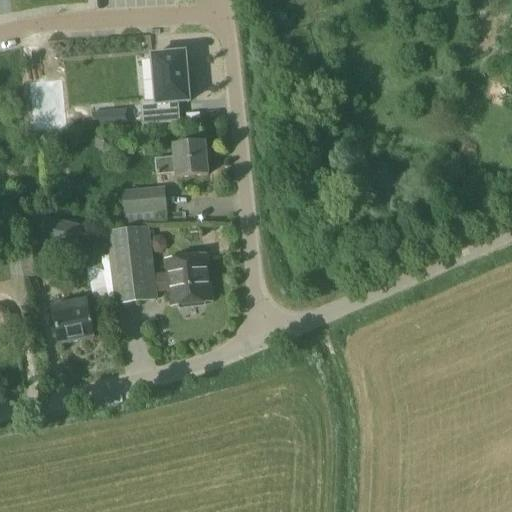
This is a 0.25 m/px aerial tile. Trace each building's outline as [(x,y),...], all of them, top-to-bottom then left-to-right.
[(155,104),(139,105),(141,127),(179,124),(177,104),(187,103),(183,56),(151,58),(155,104)] [(173,147),(174,159),(154,161),(156,178),(176,176),(176,180),(208,176),(205,143),(173,147)] [(164,189),(121,193),(123,215),(111,216),(112,226),(167,224),(166,214),(164,189)] [(28,237),(73,250),(78,232),(33,220),(28,237)] [(169,275),(155,276),(149,229),(106,234),(115,307),(158,302),(157,294),(171,292),(173,307),(210,302),(205,258),(168,263),(169,275)] [(85,234),(80,251),(96,255),(101,239),(85,234)] [(57,247),(19,255),(24,278),(62,270),(60,260),(87,269),(94,300),(107,298),(100,258),(57,247)] [(34,298),(44,298),(43,277),(33,278),(34,298)] [(86,302),(52,309),(60,347),(94,340),(86,302)]
